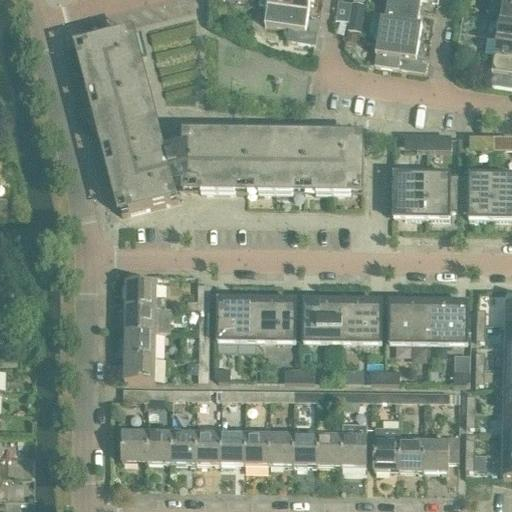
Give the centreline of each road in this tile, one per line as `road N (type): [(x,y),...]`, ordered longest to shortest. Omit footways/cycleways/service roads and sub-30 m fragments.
road 1 (residential): [(106,264),(511,266)]
road 2 (residential): [(106,264),(45,21)]
road 3 (residential): [(93,511),(106,264)]
road 4 (residential): [(434,98),(323,79),(333,0)]
